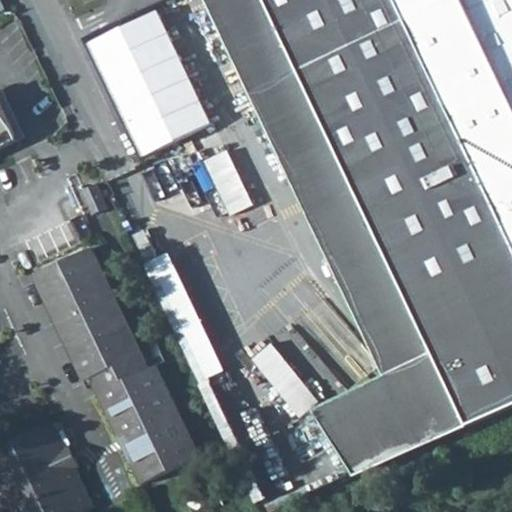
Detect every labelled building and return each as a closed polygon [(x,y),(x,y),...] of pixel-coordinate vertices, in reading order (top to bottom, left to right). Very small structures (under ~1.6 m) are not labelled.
[(204,0),(327,260),(372,231),(262,0),(204,0)] [(511,0),(262,0),(372,231),(468,433),(511,412),(511,0)] [(209,122),(156,9),(87,42),(140,155),(209,122)] [(0,138),(17,130),(0,96),(0,138)] [(0,144),(19,135),(17,130),(0,138),(0,144)] [(235,149),(210,158),(229,214),(255,205),(235,149)] [(108,202),(97,179),(93,181),(104,204),(108,202)] [(93,209),(104,204),(93,181),(82,186),(93,209)] [(372,231),(327,260),(396,406),(334,435),(361,483),(468,433),(372,231)] [(156,364),(199,450),(203,448),(159,357),(152,360),(94,240),(89,243),(150,367),(156,364)] [(199,450),(156,364),(150,367),(89,243),(34,270),(41,285),(44,283),(86,369),(93,366),(147,474),(151,472),(199,450)] [(223,371),(175,251),(151,261),(199,380),(223,371)] [(147,474),(93,366),(86,369),(44,283),(41,285),(85,375),(92,373),(143,477),(147,474)] [(304,415),(323,399),(275,341),(256,357),(304,415)] [(71,511),(93,501),(87,488),(75,461),(78,459),(76,454),(69,441),(65,443),(65,442),(71,439),(64,425),(58,428),(53,417),(0,442),(0,492),(7,508),(22,501),(28,511),(71,511)] [(28,511),(22,501),(7,508),(9,511),(28,511)]
